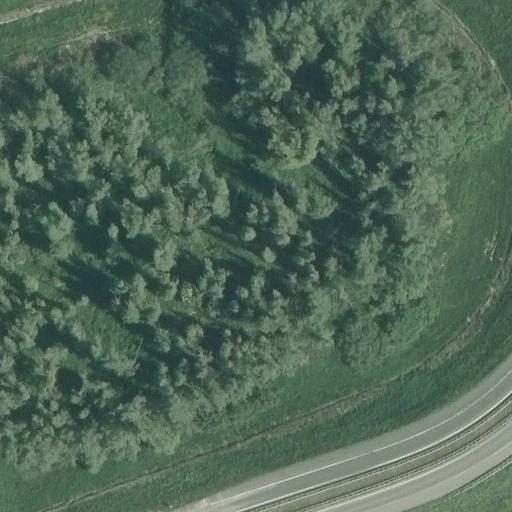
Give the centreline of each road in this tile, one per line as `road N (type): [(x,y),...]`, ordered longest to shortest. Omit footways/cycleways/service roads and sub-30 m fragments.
road 1 (motorway): [(511,378),(434,437),(210,511)]
road 2 (motorway): [(346,511),(458,468),(511,435)]
